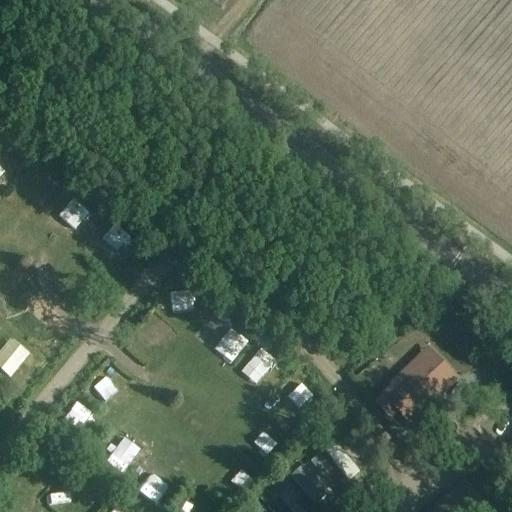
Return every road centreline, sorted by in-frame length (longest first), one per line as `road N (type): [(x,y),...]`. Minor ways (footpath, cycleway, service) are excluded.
road 1 (track): [(401,453),(339,371),(188,252),(166,254),(0,449)]
road 2 (tertiary): [(511,303),(101,0)]
road 3 (track): [(511,444),(457,432),(426,440),(330,511)]
